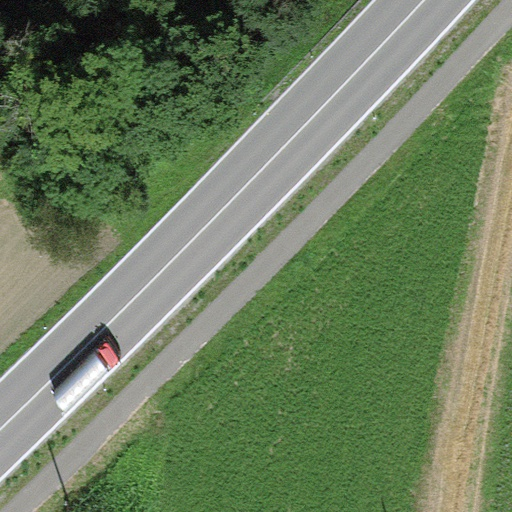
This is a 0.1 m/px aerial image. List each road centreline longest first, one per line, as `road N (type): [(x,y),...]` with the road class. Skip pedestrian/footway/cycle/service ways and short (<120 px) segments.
road 1 (track): [(511,8),(223,310),(15,511)]
road 2 (primary): [(0,430),(425,0)]
